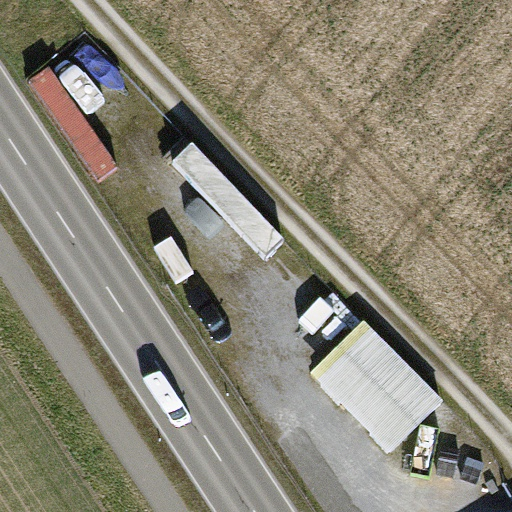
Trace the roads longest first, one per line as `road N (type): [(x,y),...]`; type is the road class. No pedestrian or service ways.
road 1 (track): [(511,419),(321,235),(101,0)]
road 2 (secondary): [(255,511),(0,124)]
